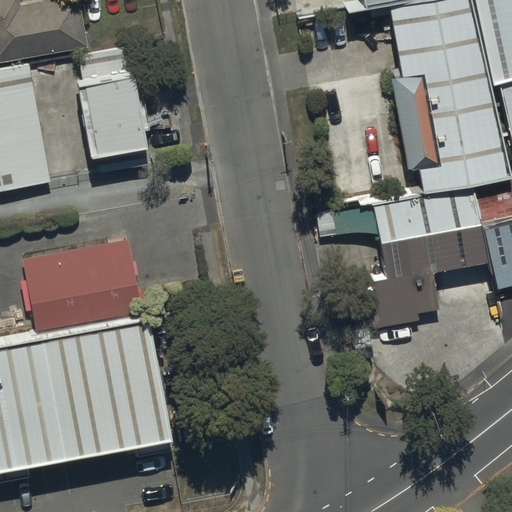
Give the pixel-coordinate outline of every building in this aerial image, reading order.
[(79,0),(39,0),(20,4),(18,0),(0,0),(0,61),(88,45),(79,0)] [(511,154),(493,77),(470,0),(384,0),(427,191),(476,180),(511,172),(511,154)] [(511,0),(470,0),(493,77),(511,72),(511,0)] [(125,44),(76,53),(80,78),(74,79),(87,156),(95,155),(98,172),(139,165),(136,147),(142,146),(125,44)] [(33,66),(0,72),(0,186),(53,177),(33,66)] [(511,72),(493,77),(511,154),(511,72)] [(476,180),(427,191),(375,202),(394,288),(495,265),(476,180)] [(131,243),(20,263),(31,324),(142,304),(131,243)] [(145,316),(0,344),(0,466),(168,435),(145,316)]
